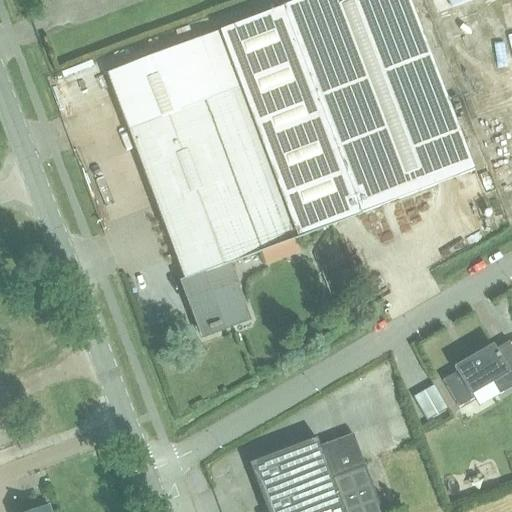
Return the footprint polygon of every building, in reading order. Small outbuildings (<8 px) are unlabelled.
[(186,279),(231,263),(300,240),(329,228),(362,216),(474,172),(408,0),(302,0),(282,8),(282,9),(253,21),(110,74),(186,279)] [(231,263),(186,279),(197,310),(193,311),(201,331),(231,320),(233,324),(248,318),(236,287),(239,286),(231,263)] [(346,294),(331,295),(333,310),(348,309),(346,294)] [(511,387),(511,349),(508,342),(494,350),(492,346),(454,368),(456,372),(442,381),(458,408),(472,400),(470,396),(492,383),(499,395),(511,387)] [(433,385),(413,397),(427,422),(448,410),(433,385)] [(316,439),(248,465),(266,511),(381,511),(353,434),(335,441),(319,447),(316,439)]
